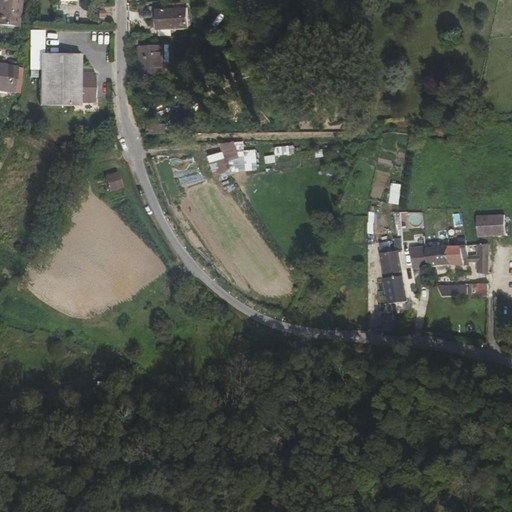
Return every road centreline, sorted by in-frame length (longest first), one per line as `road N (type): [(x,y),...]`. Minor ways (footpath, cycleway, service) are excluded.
road 1 (residential): [(352,339),(241,308),(207,281),(174,240),(123,116)]
road 2 (track): [(511,367),(449,347),(352,339)]
